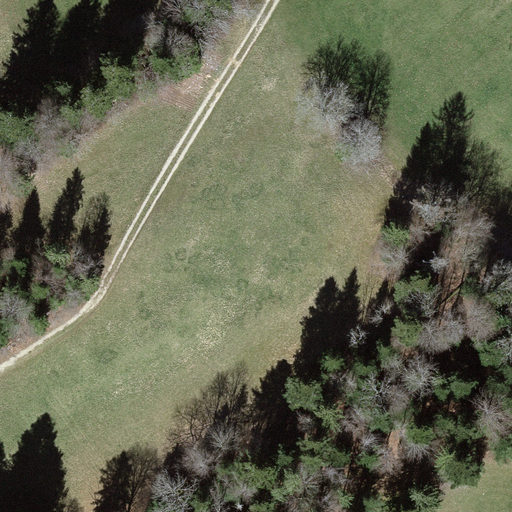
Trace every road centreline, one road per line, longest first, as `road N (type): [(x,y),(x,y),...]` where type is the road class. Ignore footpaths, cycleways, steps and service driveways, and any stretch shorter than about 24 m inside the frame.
road 1 (track): [(0,367),(91,304),(274,0)]
road 2 (track): [(23,351),(128,511)]
